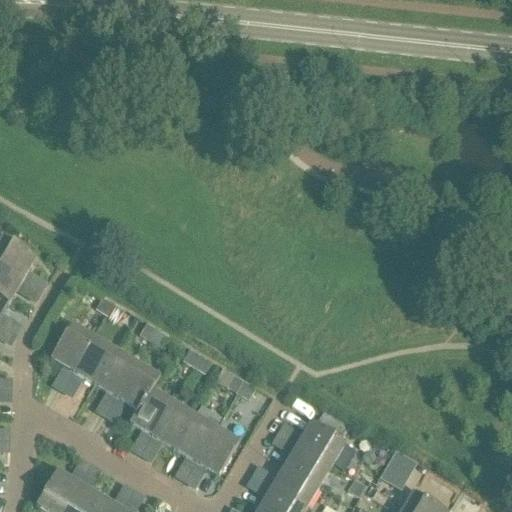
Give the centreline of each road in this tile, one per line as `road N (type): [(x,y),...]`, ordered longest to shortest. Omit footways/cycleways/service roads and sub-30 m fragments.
road 1 (tertiary): [(511,49),(76,0)]
road 2 (residential): [(191,511),(23,412)]
road 3 (residential): [(23,412),(24,354),(60,285)]
